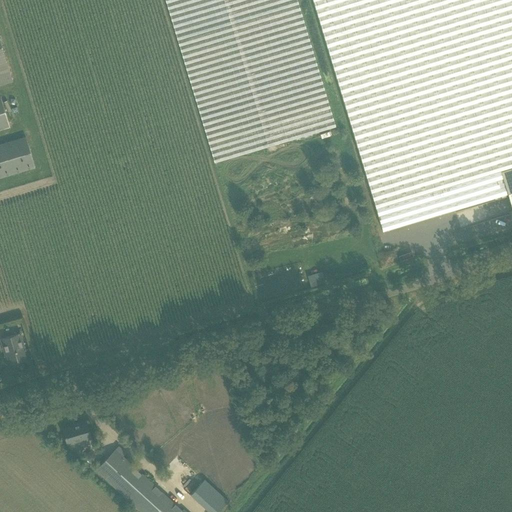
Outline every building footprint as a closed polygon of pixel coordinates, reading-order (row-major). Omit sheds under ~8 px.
[(165,0),(178,41),(215,163),(337,127),(298,0),(165,0)] [(511,0),(313,0),(383,231),(508,193),(511,207),(511,0)] [(0,39),(0,85),(13,81),(0,39)] [(0,144),(0,129),(9,127),(0,97),(0,96),(0,177),(35,167),(26,137),(0,144)] [(326,282),(324,277),(309,282),(310,287),(326,282)] [(7,354),(9,363),(25,358),(23,349),(25,349),(20,333),(1,339),(5,355),(7,354)] [(23,349),(25,358),(31,356),(29,348),(25,349),(23,349)] [(81,443),(92,440),(86,421),(75,424),(76,426),(63,430),(68,446),(81,442),(81,443)] [(182,511),(115,450),(96,471),(141,511),(182,511)] [(219,511),(229,502),(205,480),(191,496),(208,511),(219,511)]
